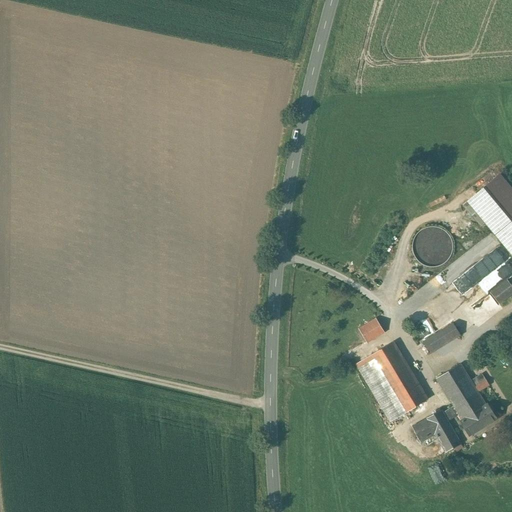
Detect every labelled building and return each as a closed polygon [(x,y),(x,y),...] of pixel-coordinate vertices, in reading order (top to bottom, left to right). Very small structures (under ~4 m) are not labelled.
[(511,180),(506,173),(472,200),(511,250),(511,180)] [(511,258),(503,245),(454,280),(463,293),(511,258)] [(384,275),(387,277),(396,265),(393,263),(384,275)] [(511,297),(511,277),(511,275),(493,289),(496,292),(470,312),(478,323),(511,297)] [(434,279),(408,297),(413,304),(438,286),(434,279)] [(465,331),(453,311),(422,330),(434,350),(465,331)] [(388,329),(380,315),(363,326),(370,339),(388,329)] [(433,398),(398,340),(361,362),(395,421),(433,398)] [(470,381),(460,365),(437,378),(454,406),(446,411),(444,408),(414,425),(423,442),(437,435),(448,454),(464,445),(450,420),(459,415),(463,421),(486,406),(485,405),(478,392),(489,385),(481,374),(470,381)] [(486,406),(463,421),(461,422),(470,435),(496,419),(492,413),(493,412),(494,410),(494,408),(493,406),(492,406),(491,405),(489,405),(488,404),(485,405),(486,406)]
